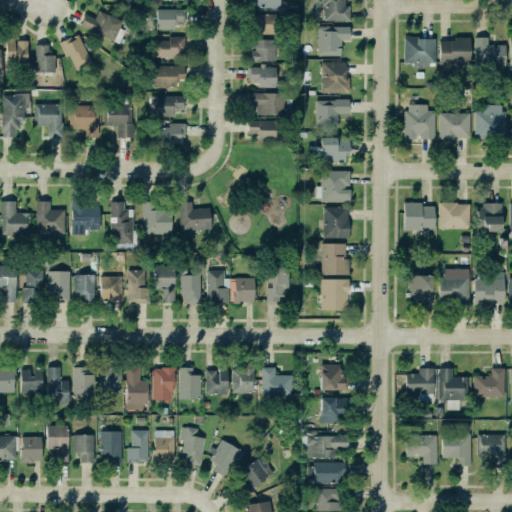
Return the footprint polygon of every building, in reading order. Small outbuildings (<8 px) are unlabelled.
[(350,20),(350,5),(344,5),(343,0),(320,0),(321,6),(324,6),(324,20),(350,20)] [(154,8),(153,27),(171,27),(171,22),(182,22),(182,8),(154,8)] [(82,13),(92,17),(96,9),(119,20),(110,40),(77,24),(82,13)] [(275,33),(274,13),(251,14),(252,34),(275,33)] [(315,25),(346,25),(346,39),(338,39),(338,54),(314,54),(315,25)] [(75,69),(90,62),(79,33),(58,41),(65,57),(70,55),(75,69)] [(166,35),(182,35),(182,48),(180,48),(180,56),(148,56),(148,39),(166,39),(166,35)] [(474,65),(505,66),(505,44),(495,44),(487,44),(487,37),(474,36),(474,65)] [(5,64),(27,64),(27,40),(15,40),(15,38),(5,37),(5,64)] [(246,37),(246,46),(252,46),(252,50),(248,50),(248,60),(272,61),(273,38),(246,37)] [(435,37),(403,37),(403,64),(434,64),(435,37)] [(469,64),(469,38),(438,38),(439,64),(469,64)] [(35,72),(53,72),(53,44),(34,44),(35,72)] [(319,61),(342,61),(342,76),(346,76),(346,91),(319,91),(319,61)] [(150,63),(181,64),(181,77),(176,77),(176,81),(173,81),(173,86),(149,85),(150,63)] [(245,66),(245,81),(256,81),(256,86),(273,86),(273,85),(279,85),(279,80),(273,79),(273,65),(262,65),(262,63),(257,63),(257,66),(245,66)] [(283,114),(283,93),(247,92),(247,105),(255,106),(255,113),(283,114)] [(2,137),(15,136),(15,128),(23,128),(23,104),(28,104),(28,93),(1,94),(2,137)] [(151,95),(187,96),(186,112),(176,112),(176,118),(150,118),(151,95)] [(314,99),(331,99),(331,98),(345,98),(346,113),(335,113),(334,127),(312,127),(313,103),(314,99)] [(30,102),(58,102),(58,121),(60,121),(60,136),(45,136),(45,125),(31,125),(30,102)] [(100,103),(128,102),(128,122),(129,122),(129,136),(114,136),(114,125),(100,125),(100,103)] [(97,137),(98,104),(69,104),(69,128),(84,128),(84,137),(97,137)] [(504,104),(483,104),(483,111),(474,111),(473,136),(503,137),(504,104)] [(400,109),(431,109),(431,137),(417,137),(417,134),(413,134),(413,137),(400,137),(400,109)] [(469,113),(438,112),(438,138),(469,139),(469,113)] [(275,140),(275,120),(247,119),(247,135),(256,135),(256,140),(275,140)] [(184,144),(184,123),(167,122),(167,126),(156,126),(156,143),(184,144)] [(320,162),(347,162),(347,137),(320,137),(320,162)] [(318,170),(347,169),(346,185),(342,185),(342,188),(347,188),(346,201),(324,200),(324,201),(320,201),(320,200),(318,200),(318,197),(312,197),(312,185),(318,185),(318,170)] [(14,200),(0,201),(0,233),(29,232),(29,212),(14,212),(14,200)] [(64,232),(64,209),(49,209),(49,200),(35,201),(36,233),(64,232)] [(99,228),(99,207),(87,207),(87,201),(71,200),(71,228),(99,228)] [(150,210),(151,201),(142,201),(142,233),(170,233),(170,210),(150,210)] [(400,202),(418,201),(419,204),(431,204),(431,229),(400,230),(400,202)] [(191,208),(191,202),(178,202),(179,230),(210,229),(209,207),(191,208)] [(438,202),(438,228),(469,228),(469,203),(438,202)] [(501,203),(477,203),(476,231),(501,231),(501,203)] [(109,205),(110,243),(130,242),(130,232),(135,231),(134,211),(126,211),(126,204),(109,205)] [(322,237),(347,237),(348,207),(323,206),(322,237)] [(318,242),(330,243),(342,243),(342,257),(345,258),(344,273),(333,274),(319,272),(318,242)] [(288,289),(288,262),(266,262),(266,303),(285,303),(284,289),(288,289)] [(0,288),(2,288),(2,301),(15,301),(15,264),(0,264),(0,288)] [(174,302),(174,265),(152,265),(153,289),(161,289),(161,302),(174,302)] [(21,302),(42,301),(42,269),(25,269),(25,287),(21,287),(21,302)] [(127,269),(128,302),(147,302),(147,287),(143,287),(143,269),(127,269)] [(221,269),(204,269),(204,302),(214,302),(225,302),(225,287),(221,286),(221,269)] [(68,271),(47,271),(47,296),(55,296),(55,302),(68,302),(68,271)] [(94,274),(74,274),(73,292),(79,292),(79,299),(94,300),(94,274)] [(404,274),(429,274),(429,303),(404,303),(404,274)] [(122,275),(99,276),(100,300),(122,300),(122,275)] [(185,304),(199,305),(200,275),(180,275),(179,292),(185,292),(185,304)] [(236,302),(230,302),(230,300),(227,300),(227,277),(231,277),(231,276),(251,276),(251,300),(236,300),(236,302)] [(468,276),(437,276),(438,303),(469,303),(468,276)] [(504,303),(504,276),(472,276),(473,304),(504,303)] [(345,278),(331,278),(317,278),(318,308),(332,309),(345,309),(345,278)] [(319,366),(319,394),(348,394),(348,365),(319,366)] [(437,365),(437,397),(466,397),(466,374),(450,373),(451,365),(437,365)] [(72,367),(73,398),(94,397),(93,366),(72,367)] [(146,409),(146,380),(139,379),(139,366),(126,366),(125,408),(146,409)] [(176,397),(196,398),(197,374),(189,374),(189,366),(176,366),(176,397)] [(0,391),(13,392),(14,368),(0,367),(0,391)] [(152,367),(152,399),(173,399),(173,367),(152,367)] [(232,367),(231,392),(252,393),(253,367),(232,367)] [(274,367),(260,367),(261,396),(292,395),(292,374),(274,375),(274,367)] [(415,367),(423,367),(431,367),(430,400),(415,400),(415,393),(403,393),(402,373),(416,372),(415,367)] [(472,396),(503,396),(504,367),(490,367),(490,376),(473,375),(472,396)] [(45,368),(45,403),(71,403),(71,383),(59,383),(59,368),(45,368)] [(120,392),(119,368),(99,368),(99,392),(120,392)] [(205,369),(205,393),(227,393),(226,369),(205,369)] [(20,372),(43,372),(43,395),(20,395),(20,372)] [(317,396),(345,396),(345,412),(339,412),(339,417),(337,417),(337,422),(317,422),(317,396)] [(203,437),(196,436),(197,427),(181,426),(179,440),(183,440),(181,453),(187,454),(186,463),(200,465),(203,437)] [(47,430),(47,451),(54,450),(54,464),(68,463),(67,451),(70,450),(69,429),(47,430)] [(128,429),(145,429),(145,460),(141,460),(141,462),(124,462),(124,446),(128,446),(128,429)] [(173,429),(153,430),(153,462),(174,462),(173,429)] [(120,431),(100,430),(100,458),(120,458),(120,431)] [(441,457),(456,457),(456,465),(470,465),(469,433),(441,433),(441,457)] [(502,433),(502,451),(503,451),(503,466),(489,466),(489,454),(474,454),(474,433),(502,433)] [(0,434),(13,434),(12,435),(15,435),(15,449),(13,449),(13,458),(0,458),(0,434)] [(93,434),(73,434),(73,453),(79,453),(78,462),(93,462),(93,434)] [(334,457),(334,448),(347,448),(347,434),(304,436),(304,457),(334,457)] [(436,434),(404,435),(405,456),(422,455),(422,464),(436,463),(436,434)] [(20,462),(41,462),(41,436),(20,436),(20,462)] [(220,439),(205,460),(215,467),(211,472),(221,479),(239,452),(220,439)] [(235,483),(242,494),(278,469),(272,461),(264,468),(257,458),(239,470),(244,477),(235,483)] [(344,463),(307,462),(306,482),(337,482),(337,474),(344,475),(344,463)] [(315,487),(338,488),(340,501),(338,502),(339,506),(339,510),(315,510),(315,487)] [(245,504),(254,502),(267,499),(268,511),(252,511),(243,511),(242,504),(245,504)]
